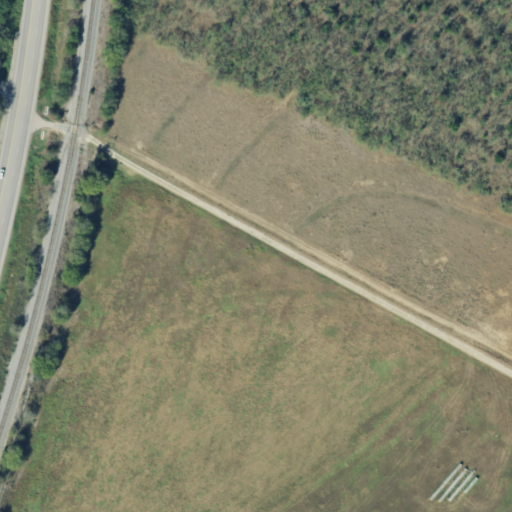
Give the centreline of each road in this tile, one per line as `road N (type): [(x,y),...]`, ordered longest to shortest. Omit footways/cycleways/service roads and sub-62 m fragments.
road 1 (track): [(312,255),(75,128)]
road 2 (primary): [(0,226),(38,0)]
